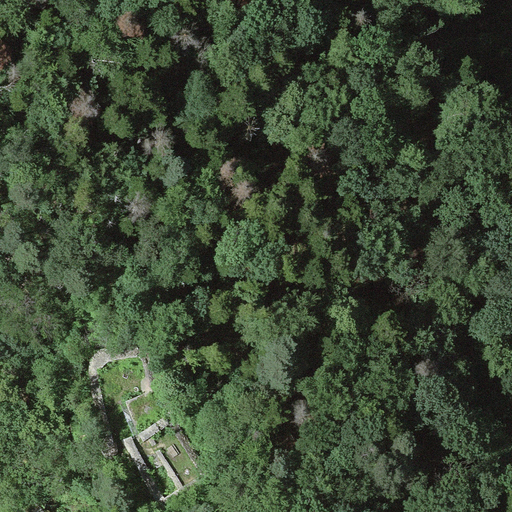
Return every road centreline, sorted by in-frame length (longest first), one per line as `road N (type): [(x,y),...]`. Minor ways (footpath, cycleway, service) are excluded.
road 1 (track): [(379,0),(382,134),(404,223),(441,312),(511,415)]
road 2 (track): [(108,511),(47,361),(6,298),(0,245)]
